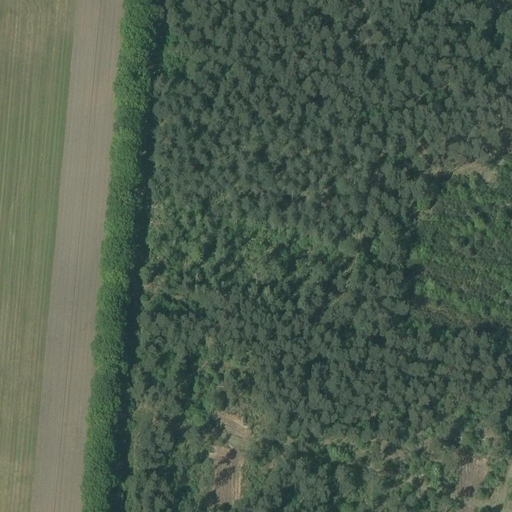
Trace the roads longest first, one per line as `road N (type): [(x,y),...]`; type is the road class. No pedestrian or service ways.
road 1 (track): [(101,511),(146,0)]
road 2 (track): [(420,0),(299,452)]
road 3 (track): [(111,401),(508,511)]
